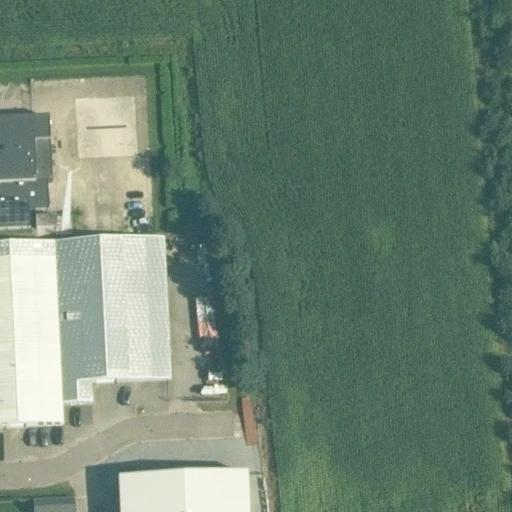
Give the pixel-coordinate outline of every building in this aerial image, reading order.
[(0,231),(30,230),(30,216),(49,215),(47,186),(36,186),(33,134),(32,134),(32,120),(0,121),(0,231)] [(36,218),(36,230),(56,229),(56,217),(36,218)] [(56,244),(62,407),(92,405),(91,385),(171,381),(164,239),(56,244)] [(0,429),(63,426),(62,407),(56,244),(0,246),(0,429)] [(248,511),(247,474),(118,480),(118,482),(119,511),(248,511)] [(73,511),(73,500),(53,501),(53,511),(73,511)]
